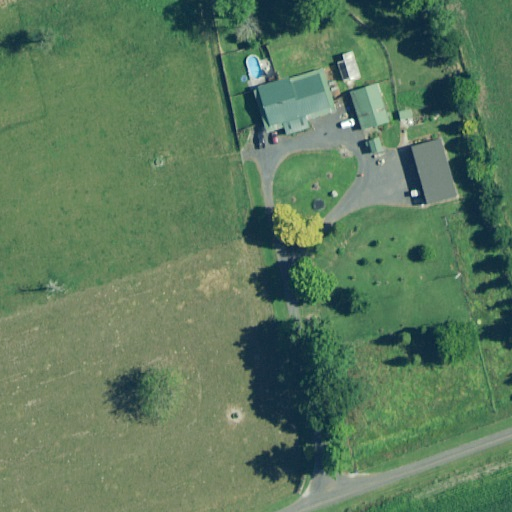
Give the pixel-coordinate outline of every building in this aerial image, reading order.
[(334,111),(322,71),(288,81),(287,78),(254,88),(267,129),(281,125),(284,135),(308,128),(306,119),(334,111)] [(388,121),(375,85),(348,94),(360,131),(388,121)] [(411,107),(397,108),(398,121),(412,119),(411,107)] [(379,153),(378,139),(365,140),(366,154),(379,153)] [(455,196),(439,139),(407,148),(423,205),(455,196)]
